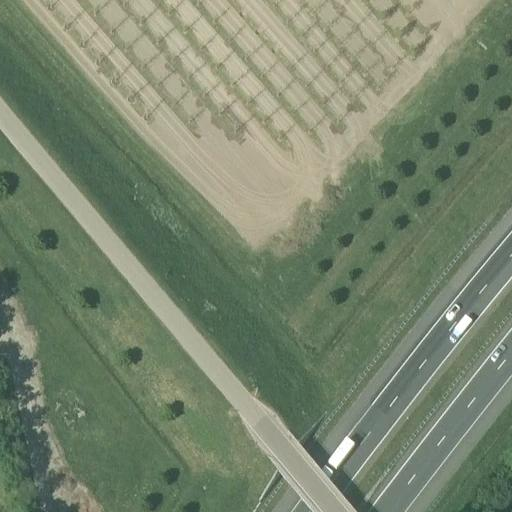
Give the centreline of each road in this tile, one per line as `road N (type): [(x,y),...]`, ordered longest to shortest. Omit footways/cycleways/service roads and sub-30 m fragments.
road 1 (unclassified): [(0,119),(333,511)]
road 2 (motorway): [(511,242),(302,511)]
road 3 (motorway): [(388,511),(511,352)]
road 4 (unclassified): [(56,508),(0,353)]
